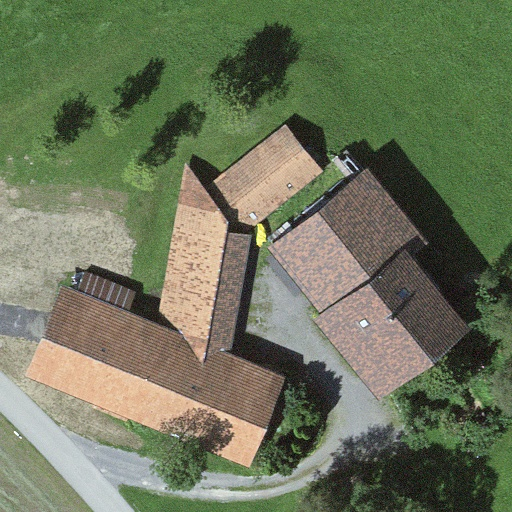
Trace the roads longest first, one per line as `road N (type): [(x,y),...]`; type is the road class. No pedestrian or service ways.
road 1 (track): [(64,457),(175,489),(287,491),(339,470),(356,425),(350,381),(283,302)]
road 2 (unclassified): [(111,511),(0,390)]
